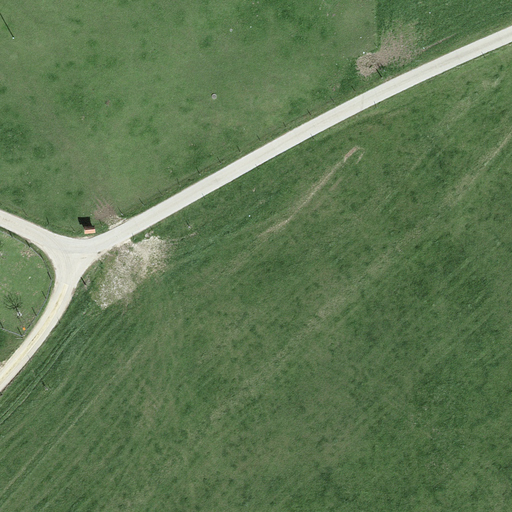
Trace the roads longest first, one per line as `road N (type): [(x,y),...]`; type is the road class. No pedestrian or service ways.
road 1 (unclassified): [(79,253),(360,104),(511,34)]
road 2 (track): [(0,380),(50,315),(79,253)]
